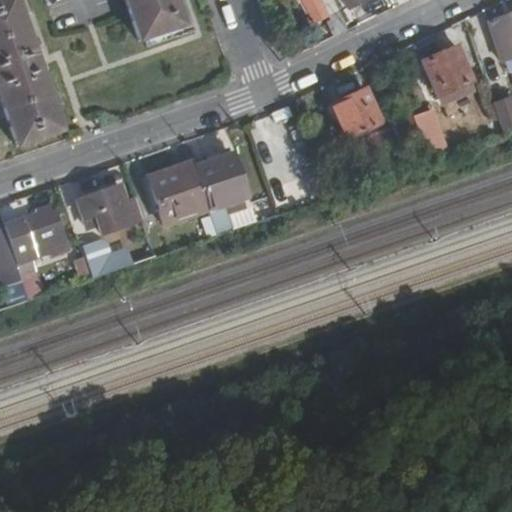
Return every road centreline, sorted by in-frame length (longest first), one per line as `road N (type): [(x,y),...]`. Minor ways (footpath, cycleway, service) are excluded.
road 1 (residential): [(0,186),(262,92)]
road 2 (residential): [(262,92),(461,0)]
